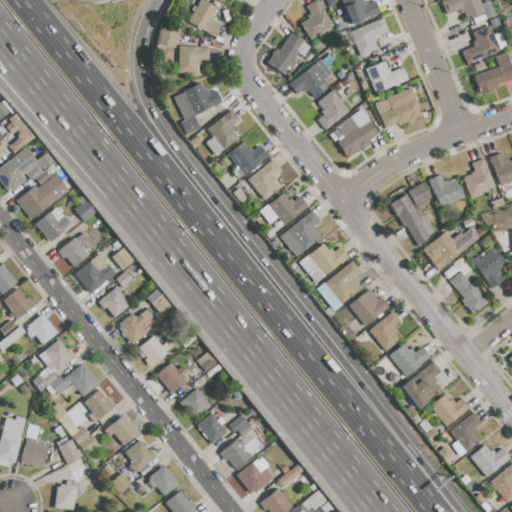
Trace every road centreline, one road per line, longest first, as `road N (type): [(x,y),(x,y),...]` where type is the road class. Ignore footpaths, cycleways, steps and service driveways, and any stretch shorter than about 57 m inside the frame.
road 1 (motorway): [(435,511),(21,0)]
road 2 (motorway): [(458,511),(158,124),(140,67),(157,0)]
road 3 (residential): [(274,0),(234,61),(511,410)]
road 4 (motorway): [(116,181),(379,511)]
road 5 (residential): [(0,224),(231,511)]
road 6 (residential): [(511,114),(396,159),(342,193)]
road 7 (motorway): [(0,37),(116,181)]
road 8 (motorway): [(0,77),(116,181)]
road 9 (residential): [(407,0),(461,132)]
